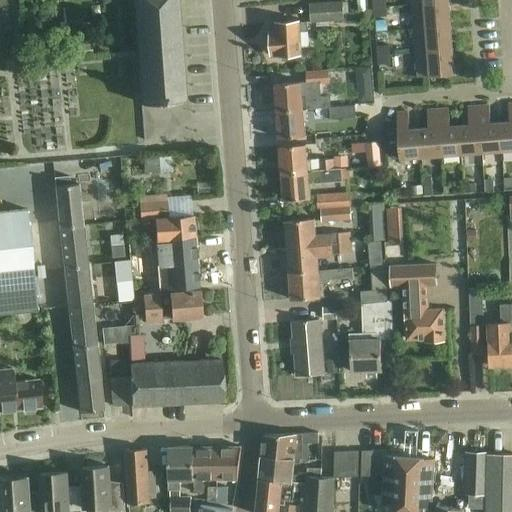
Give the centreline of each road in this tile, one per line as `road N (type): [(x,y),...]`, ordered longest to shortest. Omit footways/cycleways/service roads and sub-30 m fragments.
road 1 (residential): [(254,423),(222,0)]
road 2 (residential): [(254,423),(511,412)]
road 3 (residential): [(254,423),(71,437),(0,452)]
road 4 (residential): [(381,99),(511,89)]
